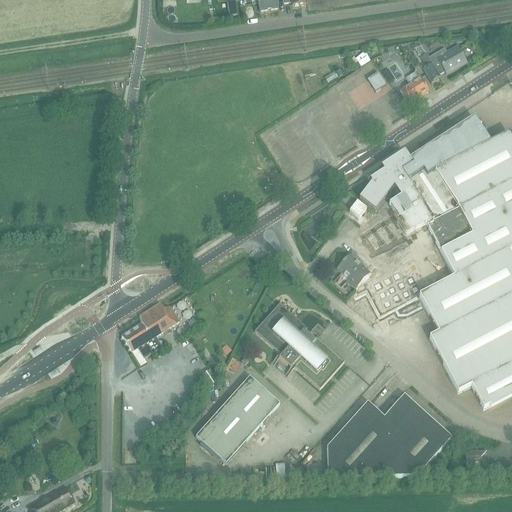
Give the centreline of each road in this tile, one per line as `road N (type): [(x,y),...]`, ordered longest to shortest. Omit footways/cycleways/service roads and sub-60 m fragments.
road 1 (unclassified): [(141,43),(441,0)]
road 2 (tertiary): [(271,220),(511,61)]
road 3 (unclassified): [(293,270),(445,406),(511,434)]
road 4 (tertiary): [(124,313),(115,288),(118,230),(141,43)]
road 5 (unclassified): [(106,511),(100,328)]
road 6 (tertiary): [(124,313),(254,230)]
road 7 (track): [(142,33),(0,53)]
